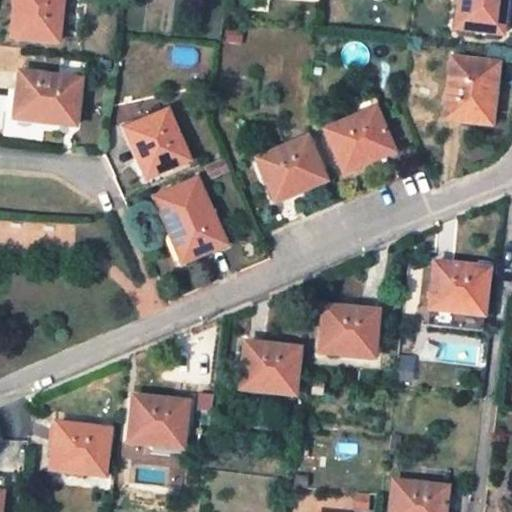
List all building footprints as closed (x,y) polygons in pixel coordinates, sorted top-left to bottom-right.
[(11,0),(9,16),(14,16),(17,17),(18,0),(11,0)] [(57,43),(62,0),(18,0),(17,17),(14,16),(11,38),(57,43)] [(458,0),(455,30),(500,36),(504,0),(458,0)] [(498,65),(451,59),(444,120),(486,125),(492,85),(495,85),(498,65)] [(82,80),(19,74),(13,117),(52,121),(52,124),(76,128),(82,80)] [(498,86),(495,85),(492,85),(486,125),(493,126),(498,86)] [(374,110),(324,131),(343,173),(361,166),(359,162),(390,150),(374,110)] [(166,112),(127,129),(139,157),(135,159),(145,180),(188,161),(166,112)] [(51,128),(52,124),(52,121),(13,117),(13,123),(51,128)] [(132,160),(135,159),(139,157),(127,129),(121,132),(132,160)] [(307,138),(256,159),(274,200),(304,188),(305,189),(324,180),(307,138)] [(359,162),(361,166),(362,169),(392,156),(390,150),(359,162)] [(196,180),(153,199),(165,228),(168,226),(185,263),(225,245),(196,180)] [(304,188),(274,200),(276,206),(307,194),(305,189),(304,188)] [(179,266),(185,263),(168,226),(165,228),(163,229),(179,266)] [(487,271),(433,265),(428,305),(461,309),(460,314),(481,316),(487,271)] [(461,309),(428,305),(427,313),(461,317),(460,314),(461,309)] [(376,312),(322,306),(318,354),(340,356),(340,352),(372,355),(376,312)] [(296,350),(244,344),(239,386),(273,389),(272,393),(292,396),(296,350)] [(371,362),(372,355),(340,352),(340,356),(339,360),(371,362)] [(272,397),(272,393),(273,389),(239,386),(238,393),(272,397)] [(188,403),(133,397),(128,444),(149,446),(150,441),(183,445),(188,403)] [(108,430),(56,425),(51,468),(83,471),(82,476),(102,478),(108,430)] [(150,441),(149,446),(149,449),(182,453),(183,445),(150,441)] [(81,478),(82,476),(83,471),(51,468),(50,475),(81,478)] [(442,511),(446,487),(393,481),(389,511),(442,511)]
